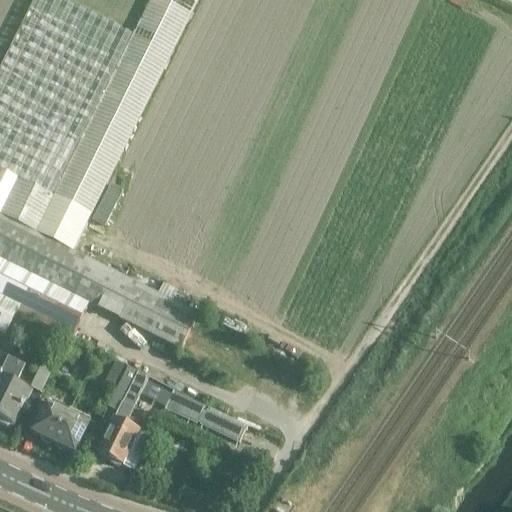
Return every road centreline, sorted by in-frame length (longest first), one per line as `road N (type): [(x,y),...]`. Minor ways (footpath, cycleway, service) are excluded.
road 1 (track): [(307,420),(511,122)]
road 2 (unknown): [(307,420),(109,314)]
